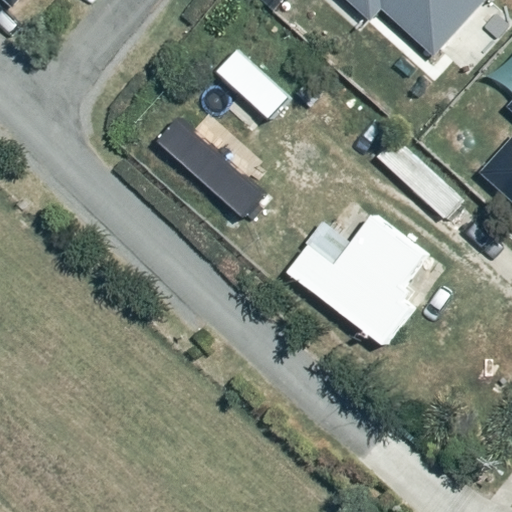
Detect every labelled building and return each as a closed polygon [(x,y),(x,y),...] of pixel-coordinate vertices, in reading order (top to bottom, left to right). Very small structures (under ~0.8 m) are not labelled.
[(0,0),(10,10),(20,0),(0,0)] [(345,0),(370,22),(382,9),(436,57),(447,44),(482,75),(511,41),(511,14),(495,0),(345,0)] [(511,103),(506,110),(511,114),(511,129),(476,175),(511,203),(511,103)] [(242,193),(166,134),(147,159),(223,217),(242,193)] [(412,293),(404,286),(426,257),(369,214),(346,244),(321,225),(286,271),(382,345),(404,316),(413,304),(407,299),(412,293)]
